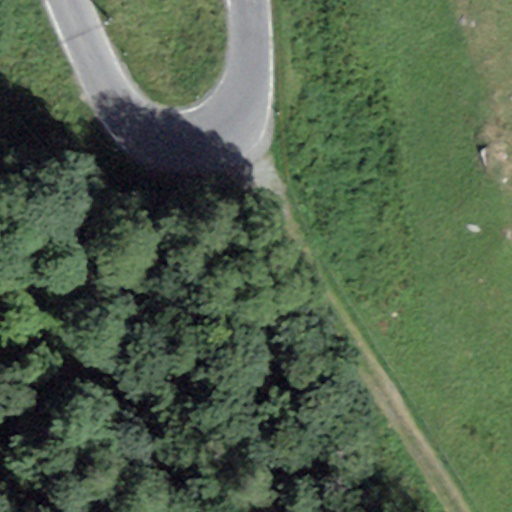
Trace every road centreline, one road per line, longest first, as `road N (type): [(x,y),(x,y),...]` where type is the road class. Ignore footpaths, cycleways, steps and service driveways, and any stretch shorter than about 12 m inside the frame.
road 1 (track): [(464,511),(229,123)]
road 2 (unclassified): [(251,0),(242,111),(203,147),(145,133),(111,90),(72,0)]
